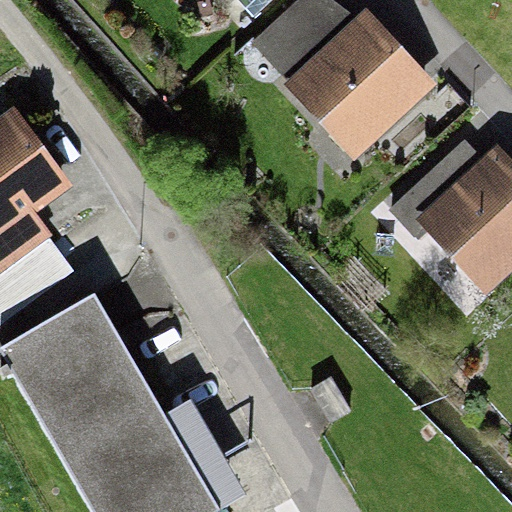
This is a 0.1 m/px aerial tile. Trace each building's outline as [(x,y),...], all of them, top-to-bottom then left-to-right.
[(346,29),(317,0),(310,0),(253,56),(284,89),(346,29)] [(433,92),(364,21),(284,99),(352,169),(433,92)] [(12,114),(0,121),(0,274),(47,243),(33,222),(68,199),(12,114)] [(511,272),(511,175),(493,155),(415,228),(482,300),(511,272)] [(89,300),(0,350),(90,511),(206,511),(208,511),(89,300)] [(371,377),(342,392),(362,430),(391,415),(371,377)]
